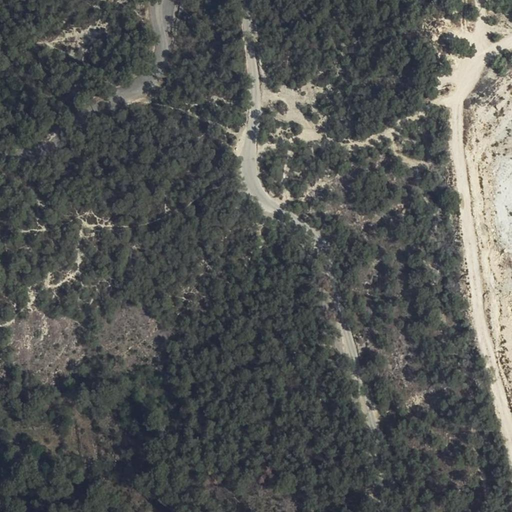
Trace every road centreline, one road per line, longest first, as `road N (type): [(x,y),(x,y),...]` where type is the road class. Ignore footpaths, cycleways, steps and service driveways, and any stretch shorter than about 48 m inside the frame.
road 1 (unclassified): [(247,0),(256,94),(252,185),(323,254),(396,511)]
road 2 (unclassified): [(0,157),(58,141),(152,75),(161,56),(163,0)]
road 3 (track): [(404,123),(362,145),(341,146),(317,139),(294,104),(256,94)]
road 4 (track): [(404,123),(455,102),(470,77),(476,0)]
